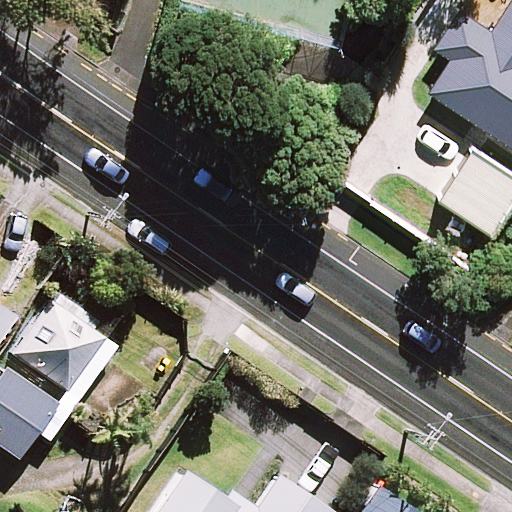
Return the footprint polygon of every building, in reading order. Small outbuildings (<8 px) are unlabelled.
[(511,0),(508,0),(491,27),(457,5),(433,41),(449,51),(426,86),(511,141),(511,0)] [(511,189),(511,168),(469,141),(436,193),(488,227),(511,189)] [(96,337),(41,302),(9,354),(63,389),(96,337)] [(50,398),(0,363),(0,447),(11,455),(30,427),(44,436),(55,420),(41,411),(50,398)] [(329,511),(330,511),(273,472),(245,511),(173,464),(141,511),(329,511)] [(415,511),(370,483),(351,511),(415,511)]
